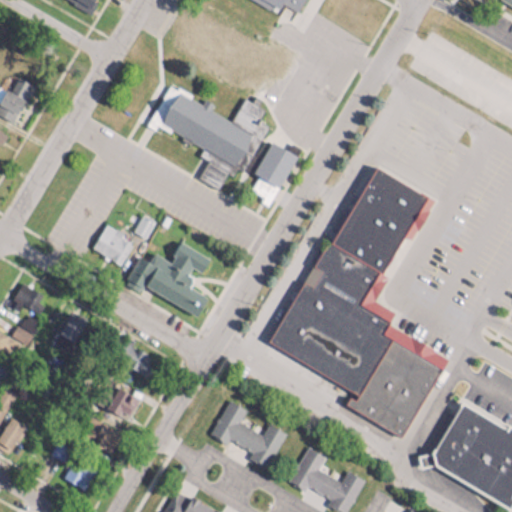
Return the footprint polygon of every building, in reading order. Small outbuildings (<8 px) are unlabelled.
[(0,111),(10,116),(27,78),(11,72),(5,86),(0,84),(0,111)] [(290,150),(264,136),(240,180),(266,194),(290,150)] [(115,261),(131,237),(103,217),(87,241),(115,261)] [(201,290),(183,281),(188,269),(148,249),(145,255),(134,250),(121,277),(191,311),(201,290)] [(353,299),(383,316),(388,306),(368,295),(381,271),(371,266),(353,299)] [(138,370),(147,351),(118,336),(108,355),(138,370)] [(133,393),(112,381),(100,403),(121,415),(133,393)] [(0,410),(10,386),(0,382),(0,410)] [(242,403),(224,394),(207,428),(266,457),(281,426),(264,418),(258,429),(235,417),(242,403)] [(424,457),(485,485),(488,478),(495,481),(511,445),(511,427),(452,399),(424,457)] [(21,420),(6,411),(0,420),(0,444),(4,447),(21,420)] [(86,422),(90,441),(106,438),(102,419),(86,422)] [(342,507),(360,474),(342,464),(336,475),(313,462),(320,450),(303,441),(284,475),(342,507)]
